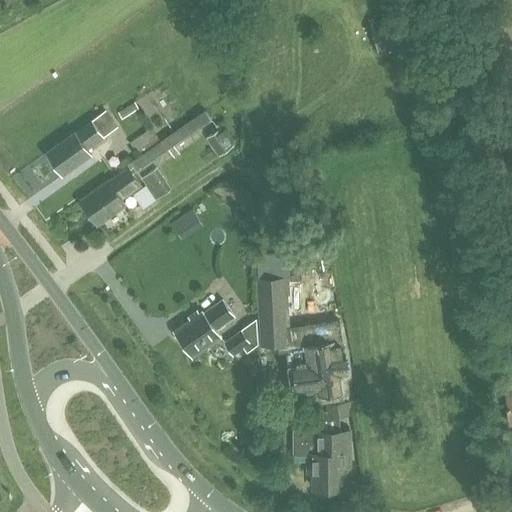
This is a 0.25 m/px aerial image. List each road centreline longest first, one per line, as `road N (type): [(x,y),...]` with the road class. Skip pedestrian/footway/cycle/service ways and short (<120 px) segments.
road 1 (primary): [(113,377),(0,217)]
road 2 (primary): [(0,260),(33,405)]
road 3 (primary): [(201,487),(113,377)]
